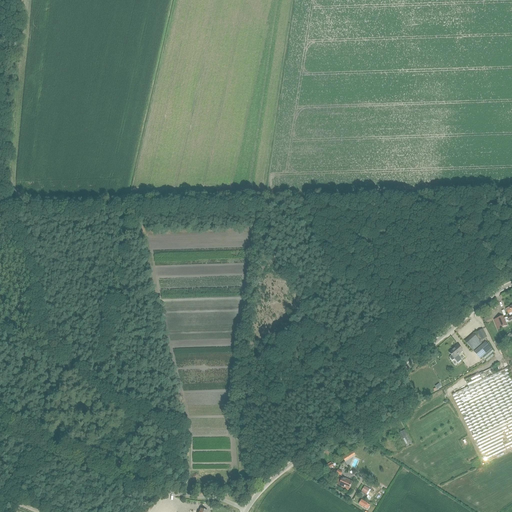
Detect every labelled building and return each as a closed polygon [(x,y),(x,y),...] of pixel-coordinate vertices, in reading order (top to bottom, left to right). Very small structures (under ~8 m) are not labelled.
[(510,316),(509,317),(504,319),(503,316),(494,320),(498,330),(507,326),(506,323),(511,320),(511,306),(509,308),(510,308),(506,309),(508,314),(509,314),(510,316)] [(483,329),(477,332),(482,340),(487,337),(483,329)] [(482,343),(474,334),(465,341),(473,351),(482,343)] [(483,357),(487,362),(494,356),(492,354),(494,352),(486,342),(474,352),(481,359),(483,357)] [(463,351),(458,345),(455,347),(456,348),(450,353),(452,356),(450,357),(450,358),(452,361),(453,361),(455,359),(458,363),(462,360),(458,356),(463,351)] [(496,373),(496,372),(494,368),(466,381),(469,387),(453,394),(486,465),(511,452),(511,371),(510,367),(496,373)] [(413,443),(406,430),(400,433),(407,446),(413,443)] [(337,485),(349,490),(352,482),(343,478),(342,480),(339,479),(337,485)] [(371,497),(374,492),(365,486),(362,491),(371,497)] [(165,503),(161,511),(175,511),(177,509),(165,503)]
